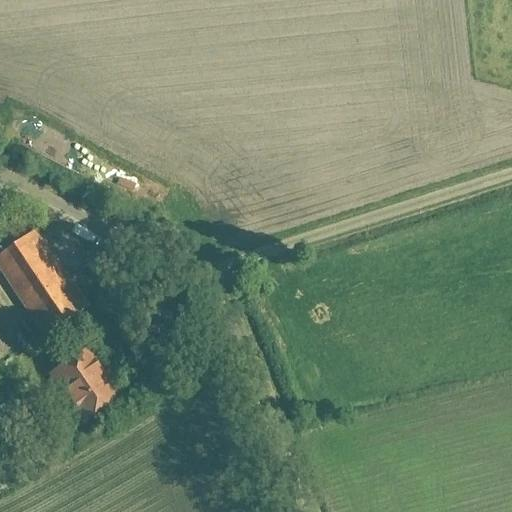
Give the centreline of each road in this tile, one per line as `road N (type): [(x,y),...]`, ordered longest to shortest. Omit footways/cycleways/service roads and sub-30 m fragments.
road 1 (residential): [(215,279),(257,278),(511,177)]
road 2 (residential): [(215,279),(302,511)]
road 3 (residential): [(0,166),(215,279)]
